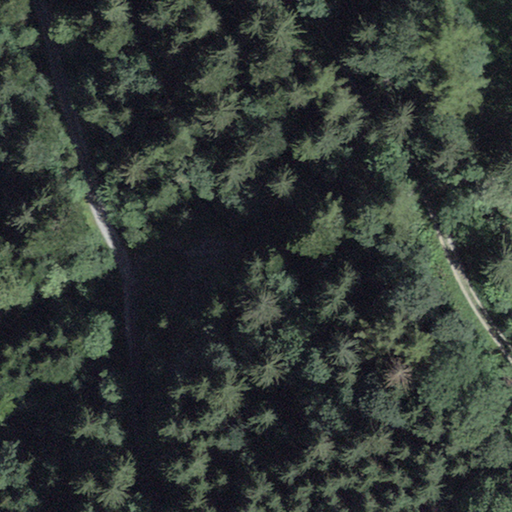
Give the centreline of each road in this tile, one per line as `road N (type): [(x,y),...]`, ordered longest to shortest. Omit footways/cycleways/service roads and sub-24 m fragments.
road 1 (track): [(42,0),(90,202),(124,255),(130,282),(153,511)]
road 2 (track): [(511,359),(434,228),(398,136),(309,0)]
